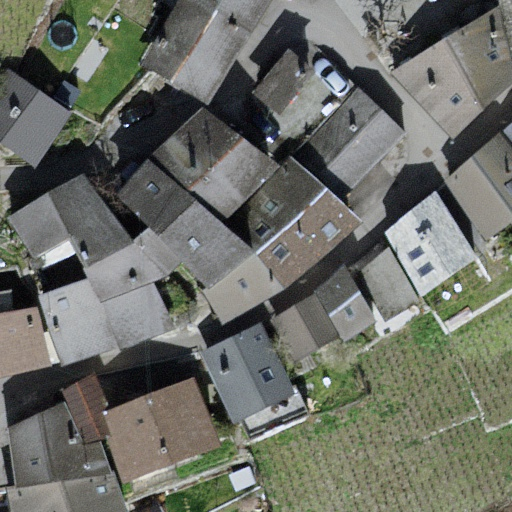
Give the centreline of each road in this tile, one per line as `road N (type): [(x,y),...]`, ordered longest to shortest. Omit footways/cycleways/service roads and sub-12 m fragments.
road 1 (residential): [(445,161),(417,121),(306,24),(286,26),(232,85),(145,136),(57,173),(0,178)]
road 2 (residential): [(0,392),(219,330),(286,296),(445,161)]
